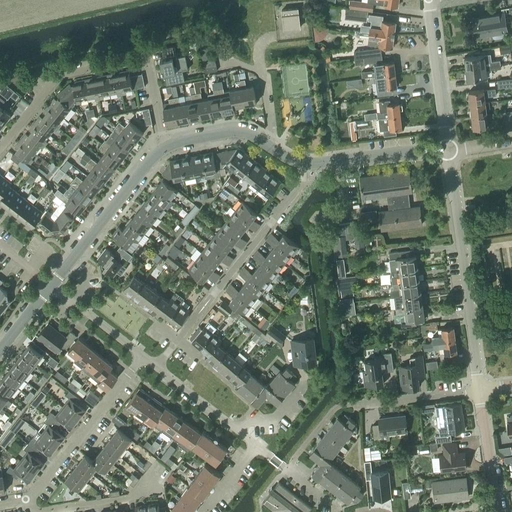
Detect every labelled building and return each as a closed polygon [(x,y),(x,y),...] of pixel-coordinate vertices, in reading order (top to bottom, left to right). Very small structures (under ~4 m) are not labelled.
[(354,0),(348,0),(348,7),(372,10),(373,2),(398,5),(398,0),(367,0),(367,2),(354,0)] [(282,10),(284,29),(300,28),(298,8),(282,10)] [(366,12),(348,9),(345,9),(344,18),(365,20),(366,12)] [(503,32),(507,31),(504,13),(472,18),(476,36),(492,33),(493,36),(494,38),(495,38),(501,37),(503,36),(503,34),(503,32)] [(369,14),(368,20),(370,20),(369,32),(394,35),(395,23),(382,21),(383,16),(369,14)] [(327,27),(313,26),(315,40),(318,40),(323,38),(325,35),(327,31),(327,27)] [(356,32),(355,35),(357,37),(368,38),(367,44),(392,48),(394,35),(369,32),(358,31),(356,32)] [(330,60),(329,50),(322,45),(320,47),(324,51),(325,60),(330,60)] [(510,52),(510,48),(509,45),(499,47),(500,54),(510,52)] [(175,57),(174,53),(173,46),(162,48),(164,59),(159,60),(162,74),(164,74),(166,85),(184,81),(182,70),(187,69),(188,69),(185,54),(185,55),(175,57)] [(364,56),(381,54),(380,48),(363,50),(354,51),(354,57),(364,56)] [(203,60),(214,58),(213,52),(201,54),(203,60)] [(364,56),(354,57),(355,64),(365,63),(382,61),(381,54),(364,56)] [(465,68),(500,64),(499,60),(485,62),(484,54),(464,57),(465,68)] [(375,71),(372,71),(373,77),(395,74),(394,62),(381,63),(378,63),(374,64),(374,71),(375,71)] [(205,73),(217,70),(216,63),(204,66),(205,73)] [(486,70),(491,69),(500,68),(500,64),(465,68),(467,80),(487,77),(486,70)] [(120,75),(117,75),(121,95),(126,94),(125,90),(138,88),(136,75),(130,76),(128,70),(119,72),(120,75)] [(114,73),(105,75),(109,92),(110,94),(116,92),(117,96),(121,95),(117,75),(115,76),(114,73)] [(142,74),(136,75),(138,88),(145,86),(142,74)] [(395,74),(373,77),(373,82),(376,82),(377,95),(392,93),(391,87),(397,86),(395,74)] [(95,80),(99,99),(103,98),(103,95),(110,94),(109,92),(105,75),(97,77),(98,80),(95,80)] [(92,78),(83,80),(86,92),(87,98),(94,97),(95,100),(99,99),(95,80),(93,81),(92,78)] [(511,78),(497,80),(498,88),(511,86),(511,78)] [(244,79),(240,80),(241,88),(242,92),(245,104),(256,102),(253,85),(246,87),(244,79)] [(69,83),(63,89),(73,104),(76,102),(76,104),(81,103),(80,100),(87,98),(86,92),(83,80),(75,82),(75,84),(73,85),(71,86),(69,83)] [(236,89),(230,90),(230,94),(231,94),(233,107),(234,107),(245,104),(242,92),(241,88),(240,80),(235,81),(236,89)] [(222,83),(218,84),(220,96),(223,113),(224,114),(228,114),(228,112),(234,111),(234,107),(233,107),(231,94),(230,94),(224,95),(222,83)] [(0,90),(0,92),(8,99),(10,95),(15,100),(19,95),(14,91),(5,84),(1,89),(0,90)] [(208,94),(209,98),(212,115),(218,114),(219,115),(222,115),(223,113),(220,96),(218,84),(212,85),(214,93),(208,94)] [(483,90),(468,91),(470,103),(485,101),(484,97),(496,95),(495,88),(483,90)] [(54,98),(48,105),(63,117),(71,108),(73,105),(73,104),(63,89),(57,94),(59,97),(58,97),(56,100),(54,98)] [(200,92),(196,93),(201,117),(212,115),(209,98),(202,100),(200,92)] [(192,102),(187,103),(190,120),(201,117),(196,93),(191,94),(192,102)] [(178,96),(174,97),(179,122),(190,120),(187,103),(185,95),(178,96)] [(0,120),(4,123),(6,120),(8,120),(10,117),(10,115),(11,114),(6,111),(10,106),(10,105),(0,97),(0,120)] [(169,102),(162,103),(163,107),(167,124),(179,122),(174,97),(168,98),(169,102)] [(378,118),(400,115),(399,103),(390,104),(390,100),(378,101),(380,112),(377,112),(378,118)] [(485,101),(470,103),(471,115),(486,114),(486,108),(490,108),(489,101),(485,102),(485,101)] [(48,105),(43,112),(45,113),(44,115),(59,128),(62,124),(59,122),(63,117),(48,105)] [(149,108),(142,109),(145,125),(152,124),(149,108)] [(504,130),(511,129),(511,110),(502,112),(504,130)] [(486,114),(471,115),(473,128),(474,128),(474,130),(480,129),(480,127),(488,126),(487,120),(490,120),(490,113),(486,114)] [(39,116),(34,122),(49,135),(54,129),(56,131),(59,128),(44,115),(42,118),(39,116)] [(402,128),(400,115),(378,118),(379,130),(383,130),(384,136),(396,135),(396,129),(402,128)] [(119,122),(116,126),(135,141),(143,132),(129,121),(125,127),(119,122)] [(34,122),(29,129),(31,131),(29,133),(45,146),(48,142),(45,140),(49,135),(34,122)] [(114,130),(110,135),(115,139),(128,150),(135,141),(116,126),(113,129),(114,130)] [(25,133),(20,140),(35,152),(40,147),(42,149),(45,146),(29,133),(28,135),(25,133)] [(102,143),(121,159),(128,150),(115,139),(110,135),(106,140),(105,140),(102,143)] [(64,146),(70,151),(77,142),(71,138),(64,146)] [(20,140),(15,147),(17,149),(15,151),(28,162),(30,164),(33,160),(31,158),(35,152),(20,140)] [(102,143),(99,147),(105,152),(101,156),(115,167),(121,159),(102,143)] [(237,149),(218,153),(221,168),(223,167),(227,163),(234,168),(246,153),(238,147),(237,149)] [(84,152),(81,156),(83,158),(85,159),(93,166),(107,177),(115,167),(101,156),(97,162),(84,152)] [(212,152),(202,154),(205,173),(206,178),(220,176),(218,168),(221,168),(218,153),(213,154),(212,152)] [(246,153),(234,168),(242,175),(254,160),(246,153)] [(202,154),(191,156),(195,175),(197,182),(207,180),(206,178),(205,173),(202,154)] [(180,159),(184,178),(195,175),(191,156),(180,159)] [(17,157),(14,161),(22,168),(26,164),(17,157)] [(83,158),(80,162),(82,163),(84,165),(91,170),(87,175),(100,186),(107,177),(93,166),(85,159),(83,158)] [(162,174),(169,180),(173,184),(177,179),(184,178),(180,159),(170,161),(170,163),(162,174)] [(254,160),(242,175),(251,182),(263,167),(254,160)] [(50,164),(56,169),(59,166),(53,161),(50,164)] [(53,172),(54,172),(56,169),(50,164),(47,167),(50,170),(53,172)] [(45,175),(47,173),(39,167),(37,169),(45,175)] [(263,167),(251,182),(260,189),(272,174),(263,167)] [(408,192),(412,192),(409,170),(359,176),(362,198),(387,195),(387,196),(397,195),(408,193),(408,192)] [(272,174),(260,189),(268,196),(280,181),(272,174)] [(31,175),(27,180),(31,184),(36,178),(35,177),(31,175)] [(77,176),(74,179),(79,184),(93,195),(95,195),(97,192),(96,190),(100,186),(87,175),(82,181),(77,176)] [(0,196),(8,186),(11,183),(3,176),(0,179),(0,196)] [(72,185),(68,190),(72,193),(86,204),(90,199),(91,199),(93,196),(93,195),(79,184),(74,179),(71,183),(72,185)] [(155,186),(171,199),(178,191),(163,179),(159,184),(157,183),(155,186)] [(0,201),(6,206),(17,192),(8,186),(0,196),(0,201)] [(165,207),(171,199),(155,186),(152,190),(153,191),(150,196),(165,207)] [(25,199),(17,192),(6,206),(14,213),(25,199)] [(59,197),(67,204),(77,212),(79,213),(86,204),(72,193),(68,198),(62,193),(59,197)] [(397,195),(401,227),(422,224),(420,205),(410,206),(408,193),(397,195)] [(45,214),(37,224),(44,229),(45,235),(63,232),(68,227),(74,219),(72,218),(77,212),(67,204),(59,197),(56,195),(52,200),(63,209),(54,221),(45,214)] [(381,230),(401,227),(397,195),(387,196),(389,209),(378,211),(381,230)] [(158,216),(165,207),(150,196),(145,201),(144,200),(141,204),(158,216)] [(34,205),(26,199),(25,199),(14,213),(23,219),(34,205)] [(242,201),(235,210),(250,222),(253,218),(257,213),(242,201)] [(151,225),(158,216),(141,204),(138,207),(140,208),(136,213),(151,225)] [(193,217),(200,208),(195,204),(188,213),(193,217)] [(34,205),(23,219),(32,226),(43,212),(34,205)] [(361,222),(377,220),(376,209),(360,212),(361,222)] [(235,210),(228,218),(243,230),(247,225),(250,222),(235,210)] [(144,233),(151,225),(136,213),(132,218),(130,217),(128,221),(144,233)] [(193,217),(188,213),(187,213),(181,221),(186,225),(193,217)] [(228,218),(221,227),(237,239),(239,235),(243,230),(228,218)] [(254,220),(252,223),(258,228),(260,225),(254,220)] [(137,242),(144,233),(128,221),(125,224),(126,225),(123,230),(133,238),(133,239),(137,242)] [(252,223),(249,227),(255,232),(258,228),(252,223)] [(176,230),(180,233),(183,229),(177,224),(174,228),(176,230)] [(123,230),(119,226),(112,235),(127,247),(133,239),(133,238),(123,230)] [(221,227),(215,235),(230,247),(234,242),(237,239),(221,227)] [(271,233),(268,236),(275,241),(277,238),(271,233)] [(279,239),(276,243),(291,255),(298,246),(283,234),(279,239)] [(353,239),(352,235),(352,234),(334,237),(336,257),(347,255),(345,240),(353,239)] [(362,234),(354,235),(355,247),(364,246),(362,234)] [(215,235),(208,243),(223,256),(226,252),(230,247),(215,235)] [(268,236),(266,240),(272,245),(275,241),(268,236)] [(241,237),(238,240),(244,245),(247,242),(241,237)] [(238,240),(235,244),(242,249),(244,245),(238,240)] [(208,243),(201,252),(216,264),(220,259),(223,256),(208,243)] [(274,246),(269,251),(285,263),(291,255),(276,243),(274,246)] [(128,260),(132,255),(120,246),(114,254),(106,247),(97,258),(105,264),(102,268),(113,276),(116,272),(120,275),(126,268),(122,264),(119,261),(123,256),(128,260)] [(196,248),(190,257),(194,260),(210,273),(213,269),(216,264),(201,252),(196,248)] [(414,249),(389,253),(389,259),(389,265),(390,271),(417,268),(416,255),(414,256),(414,250),(414,249)] [(258,250),(255,253),(261,258),(264,255),(258,250)] [(265,256),(263,260),(278,272),(285,263),(269,251),(265,256)] [(227,253),(225,257),(231,262),(234,258),(227,253)] [(255,253),(252,257),(258,262),(261,258),(255,253)] [(225,257),(222,260),(228,265),(231,262),(225,257)] [(194,260),(187,269),(203,281),(207,276),(210,273),(194,260)] [(260,263),(256,268),(271,280),(278,272),(263,260),(260,263)] [(242,269),(241,270),(248,275),(251,272),(245,267),(244,267),(242,269)] [(252,273),(249,276),(265,289),(271,280),(256,268),(252,273)] [(417,268),(390,271),(391,277),(392,284),(419,280),(417,268)] [(214,270),(211,274),(217,279),(220,275),(214,270)] [(241,271),(239,274),(245,279),(248,275),(241,270),(241,271)] [(211,274),(209,277),(215,282),(217,279),(211,274)] [(134,275),(122,290),(131,297),(143,282),(134,275)] [(247,280),(243,285),(258,297),(265,289),(249,276),(247,280)] [(337,278),(338,290),(351,288),(350,283),(356,282),(356,276),(337,278)] [(0,284),(3,281),(0,278),(0,312),(10,300),(7,298),(7,292),(0,286),(0,284)] [(390,290),(390,292),(390,295),(391,296),(392,296),(394,297),(394,296),(402,295),(421,292),(419,280),(392,284),(393,289),(391,289),(390,290)] [(143,282),(131,297),(140,303),(151,288),(143,282)] [(228,287),(234,292),(237,289),(231,284),(228,287)] [(238,290),(236,293),(251,305),(258,297),(243,285),(238,290)] [(227,289),(225,291),(226,291),(231,296),(234,292),(228,287),(227,289)] [(151,288),(140,303),(148,310),(160,294),(151,288)] [(169,301),(160,312),(161,312),(169,319),(181,304),(184,299),(175,292),(168,301),(169,301)] [(402,295),(394,296),(394,297),(395,308),(422,304),(421,292),(402,295)] [(233,297),(229,302),(244,314),(251,305),(236,293),(233,297)] [(160,294),(148,310),(157,317),(161,312),(160,312),(169,301),(168,301),(160,295),(160,294)] [(219,307),(217,309),(226,316),(227,317),(228,314),(233,309),(232,308),(222,300),(218,306),(219,307)] [(349,302),(341,303),(342,315),(350,314),(349,302)] [(181,304),(169,319),(178,325),(181,321),(184,322),(189,314),(187,313),(189,310),(181,304)] [(396,313),(393,313),(394,321),(395,322),(401,322),(401,326),(416,324),(416,323),(424,322),(424,318),(424,317),(426,317),(426,310),(423,310),(422,304),(395,308),(396,313)] [(233,309),(228,314),(233,318),(235,316),(238,319),(241,316),(233,309)] [(196,336),(192,340),(200,347),(213,332),(213,333),(217,328),(208,321),(202,328),(200,326),(193,334),(196,336)] [(76,336),(71,331),(70,331),(66,337),(48,323),(37,337),(55,352),(61,344),(66,349),(76,336)] [(266,332),(281,343),(286,336),(272,324),(266,332)] [(421,325),(422,336),(427,335),(426,330),(437,329),(437,324),(421,325)] [(433,342),(455,340),(453,327),(441,329),(442,336),(432,337),(433,342)] [(213,332),(200,347),(208,354),(217,343),(218,344),(221,340),(213,333),(213,332)] [(76,358),(87,344),(79,337),(68,351),(76,358)] [(294,365),(306,363),(316,362),(313,337),(291,340),(294,365)] [(434,350),(434,347),(444,346),(445,360),(455,358),(454,352),(456,352),(455,340),(433,342),(423,344),(424,351),(434,350)] [(29,344),(22,352),(37,364),(43,355),(41,354),(44,350),(34,343),(32,346),(29,344)] [(208,354),(205,358),(213,365),(226,350),(224,349),(218,344),(217,343),(208,354)] [(81,368),(95,351),(87,344),(76,358),(73,361),(81,368)] [(226,350),(213,365),(221,372),(234,357),(230,354),(226,350)] [(104,358),(95,351),(81,368),(90,375),(104,358)] [(22,352),(16,360),(30,371),(37,364),(22,352)] [(234,357),(221,372),(229,379),(242,364),(247,358),(239,352),(234,358),(234,357)] [(363,371),(365,386),(383,384),(382,372),(394,370),(391,352),(384,353),(385,358),(364,360),(366,371),(363,371)] [(49,354),(47,357),(44,360),(54,367),(58,362),(49,354)] [(410,364),(399,366),(402,388),(419,386),(417,374),(424,373),(422,355),(409,357),(410,364)] [(109,369),(112,365),(104,358),(90,375),(93,378),(98,382),(109,369)] [(16,360),(10,368),(24,379),(30,372),(30,371),(16,360)] [(426,362),(427,369),(438,367),(437,360),(426,362)] [(242,364),(229,379),(238,386),(250,373),(250,372),(242,364)] [(269,382),(267,384),(282,398),(284,395),(287,392),(289,394),(292,392),(293,391),(292,390),(290,389),(295,383),(291,381),(296,375),(291,371),(286,367),(282,372),(279,370),(274,376),(273,377),(272,379),(269,382)] [(4,376),(18,387),(24,379),(10,368),(4,376)] [(118,376),(109,369),(98,382),(107,389),(118,376)] [(59,379),(63,374),(57,370),(54,375),(59,379)] [(238,386),(236,388),(242,392),(240,395),(244,398),(246,396),(251,400),(264,385),(262,383),(256,378),(252,375),(250,373),(238,386)] [(63,374),(59,379),(64,383),(68,378),(63,374)] [(4,376),(0,380),(0,386),(11,396),(18,387),(4,376)] [(80,388),(74,384),(71,381),(68,385),(76,392),(80,388)] [(264,385),(251,400),(257,405),(263,397),(266,394),(269,397),(274,401),(277,404),(282,398),(267,384),(265,383),(264,385)] [(134,395),(126,405),(135,412),(148,394),(139,387),(134,395)] [(85,392),(83,391),(80,388),(76,392),(81,396),(85,392)] [(79,404),(77,402),(80,399),(69,390),(65,395),(69,398),(62,406),(78,419),(85,410),(78,405),(79,404)] [(0,393),(0,406),(2,408),(5,404),(9,406),(12,403),(8,400),(0,393)] [(148,394),(135,412),(141,416),(138,419),(142,421),(144,418),(157,400),(148,394)] [(88,395),(85,399),(93,405),(97,401),(88,395)] [(34,399),(30,403),(31,403),(36,408),(39,403),(34,399)] [(157,400),(144,418),(153,424),(166,407),(165,406),(157,400)] [(436,443),(437,443),(451,441),(450,434),(448,435),(447,432),(464,430),(461,404),(436,407),(437,415),(439,415),(440,427),(438,428),(439,436),(435,436),(436,443)] [(71,428),(78,419),(62,406),(55,415),(52,413),(49,417),(59,425),(62,421),(71,428)] [(166,407),(153,424),(153,425),(162,431),(164,427),(175,413),(166,407)] [(164,427),(162,431),(170,437),(171,436),(173,433),(183,419),(175,413),(164,427)] [(112,420),(116,423),(123,429),(127,423),(116,414),(112,420)] [(356,503),(359,498),(364,493),(358,489),(360,486),(330,463),(331,461),(330,460),(353,430),(350,428),(355,422),(344,414),(340,419),(338,417),(333,423),(331,421),(328,425),(330,427),(321,438),(319,437),(316,440),(318,442),(309,454),(320,462),(312,474),(323,483),(321,485),(325,488),(327,486),(339,495),(336,497),(340,500),(342,497),(348,502),(350,499),(356,503)] [(407,432),(405,415),(379,418),(379,424),(373,425),(374,438),(382,437),(381,435),(407,432)] [(56,429),(59,425),(49,417),(44,422),(48,425),(41,433),(57,446),(64,437),(57,431),(58,431),(56,429)] [(173,433),(171,436),(177,441),(174,444),(177,447),(178,444),(192,426),(183,419),(173,433)] [(192,426),(178,444),(187,450),(187,451),(191,446),(190,446),(201,432),(192,426)] [(131,435),(135,431),(130,427),(126,431),(131,435)] [(111,437),(125,448),(126,448),(132,440),(118,428),(111,437)] [(57,446),(41,433),(37,430),(27,443),(38,451),(41,447),(50,455),(57,446)] [(201,432),(190,446),(191,446),(192,445),(197,448),(203,453),(216,435),(215,435),(214,435),(214,436),(213,437),(207,433),(203,430),(201,432)] [(135,431),(131,435),(136,440),(140,435),(135,431)] [(216,435),(203,453),(210,458),(207,463),(213,467),(219,471),(224,463),(219,459),(218,459),(222,455),(227,447),(217,440),(218,439),(218,438),(218,437),(217,436),(216,435)] [(105,445),(119,456),(125,448),(111,437),(105,445)] [(148,449),(152,444),(147,440),(143,445),(148,449)] [(464,452),(456,453),(456,449),(457,449),(456,442),(443,443),(444,454),(440,455),(442,471),(466,468),(464,452)] [(35,455),(38,451),(27,443),(23,449),(27,451),(20,460),(36,472),(43,464),(36,458),(37,457),(35,455)] [(152,444),(148,449),(153,453),(157,448),(152,444)] [(98,453),(113,464),(119,456),(105,445),(98,453)] [(406,451),(405,451),(407,458),(415,457),(414,449),(410,450),(406,451)] [(92,460),(98,465),(97,465),(99,466),(106,472),(113,464),(98,453),(94,458),(92,460)] [(84,454),(78,462),(93,474),(99,466),(97,465),(98,465),(92,460),(89,457),(84,454)] [(169,458),(165,455),(164,454),(160,458),(165,462),(169,458)] [(165,462),(170,466),(174,462),(169,458),(165,462)] [(29,482),(36,472),(20,460),(13,468),(10,466),(6,471),(17,479),(20,474),(29,482)] [(145,463),(144,464),(139,460),(137,463),(146,470),(149,466),(145,463)] [(370,461),(364,462),(366,480),(372,479),(373,498),(390,496),(388,471),(371,473),(370,461)] [(78,462),(72,470),(86,482),(93,474),(78,462)] [(205,462),(198,471),(206,477),(213,482),(220,472),(219,471),(213,467),(207,463),(205,462)] [(72,470),(65,479),(78,489),(80,490),(86,482),(72,470)] [(198,471),(191,481),(199,486),(206,491),(210,487),(211,488),(212,488),(213,488),(213,487),(214,487),(214,486),(214,485),(214,484),(213,482),(206,477),(198,471)] [(433,482),(433,487),(435,501),(468,497),(465,478),(433,482)] [(191,481),(184,490),(192,496),(199,501),(206,491),(199,486),(191,481)] [(262,503),(272,511),(308,511),(311,508),(278,482),(273,489),(271,487),(268,491),(270,492),(262,503)] [(184,490),(178,500),(185,505),(192,510),(193,510),(194,511),(195,511),(196,511),(197,510),(197,509),(198,509),(198,508),(197,507),(197,506),(196,506),(199,501),(192,496),(184,490)] [(178,500),(171,509),(174,511),(191,511),(192,510),(185,505),(178,500)] [(158,502),(146,504),(147,511),(165,511),(165,506),(159,507),(158,502)]
